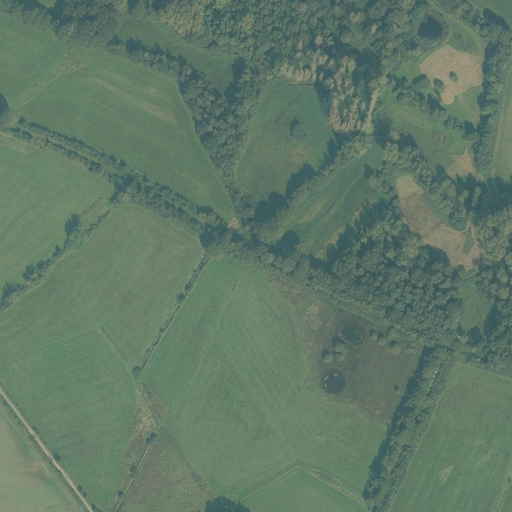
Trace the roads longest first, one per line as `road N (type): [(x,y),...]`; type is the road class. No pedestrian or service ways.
road 1 (track): [(0,120),(88,160),(220,237),(444,342)]
road 2 (track): [(444,342),(376,499)]
road 3 (track): [(90,511),(0,392)]
